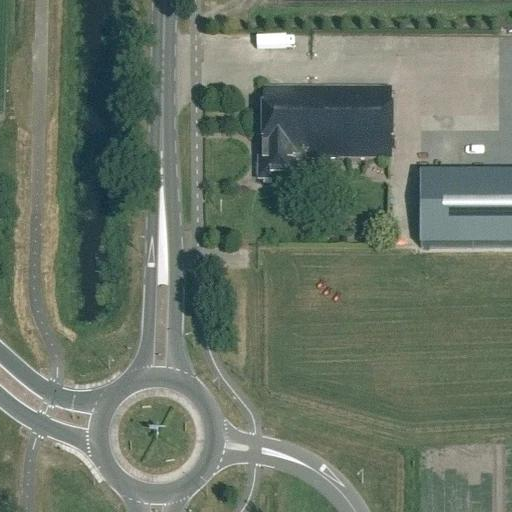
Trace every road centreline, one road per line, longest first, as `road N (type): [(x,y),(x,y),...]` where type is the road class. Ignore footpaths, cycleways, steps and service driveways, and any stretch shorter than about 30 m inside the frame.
road 1 (secondary): [(184,385),(174,348),(161,156)]
road 2 (secondary): [(161,156),(138,381)]
road 3 (secondary): [(161,156),(163,0)]
road 4 (unclassified): [(36,154),(40,0)]
road 5 (motorway): [(108,403),(52,394),(0,354)]
road 6 (unclassified): [(254,450),(296,462),(332,485),(354,511)]
